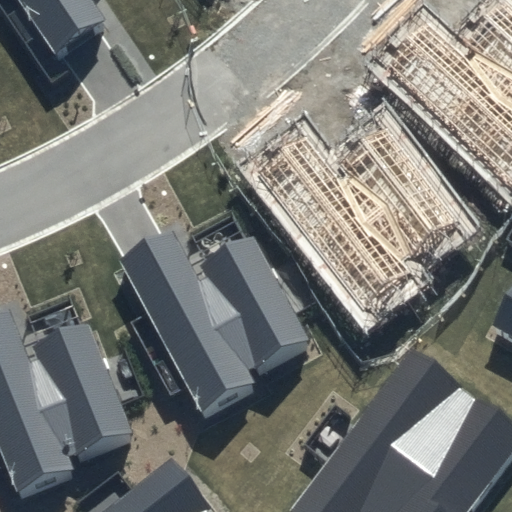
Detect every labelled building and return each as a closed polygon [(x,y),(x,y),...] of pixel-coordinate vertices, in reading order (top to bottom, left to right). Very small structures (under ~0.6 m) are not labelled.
[(19,0),(55,54),(107,21),(93,0),(19,0)] [(511,10),(508,7),(470,45),(483,58),(473,68),(431,25),(387,67),(506,188),(511,182),(511,10)] [(403,257),(456,217),(386,127),(343,159),(355,174),(344,183),(307,135),(258,172),(362,306),(412,268),(403,257)] [(249,368),(307,336),(251,236),(204,262),(213,278),(201,285),(171,232),(118,262),(201,410),(256,380),(249,368)] [(511,284),(490,323),(511,335),(511,284)] [(69,453),(130,428),(87,322),(37,343),(44,360),(31,365),(8,309),(0,312),(0,450),(16,489),(74,466),(69,453)] [(511,420),(412,348),(292,511),(471,511),(511,457),(511,420)] [(214,511),(177,461),(106,511),(214,511)]
